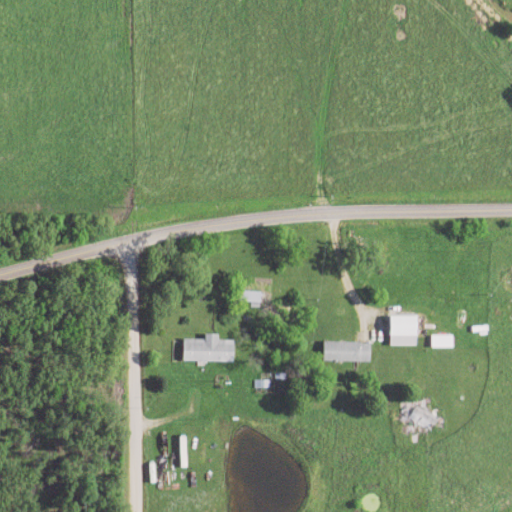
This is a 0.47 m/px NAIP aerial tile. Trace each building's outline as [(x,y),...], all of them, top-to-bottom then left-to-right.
[(250,303),(250,308),(260,309),(260,293),(239,292),(239,302),(250,303)] [(389,347),(415,347),(414,317),(388,317),(389,347)] [(233,341),(218,341),(218,335),(203,335),(203,340),(182,340),(182,362),(233,363),(233,341)] [(451,336),(429,336),(430,349),(451,349),(451,336)] [(369,363),(369,344),(322,343),(322,362),(369,363)] [(407,419),(427,430),(433,420),(413,408),(407,419)]
